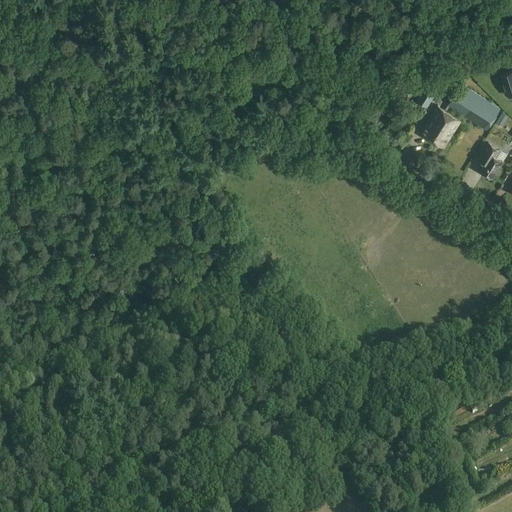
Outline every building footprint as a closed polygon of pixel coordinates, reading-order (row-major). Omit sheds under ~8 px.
[(511,71),(501,75),(505,87),(503,87),(506,95),(507,95),(508,96),(511,94),(511,71)] [(501,110),(462,85),(449,106),(488,131),(501,110)] [(461,120),(438,105),(421,132),(444,146),(461,120)] [(504,161),(497,157),(501,150),(489,142),(482,153),(488,157),(480,170),(493,178),(504,161)] [(500,155),(508,159),(510,154),(503,150),(500,155)]
